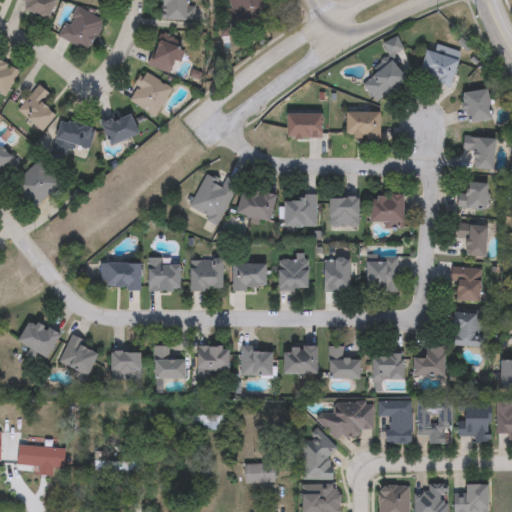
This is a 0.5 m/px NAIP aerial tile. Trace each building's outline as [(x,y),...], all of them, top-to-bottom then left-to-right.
[(23,9),(26,3),(19,0),(55,0),(46,19),(23,9)] [(161,0),(190,0),(190,19),(161,19),(161,0)] [(230,24),(225,0),(258,0),(262,18),(230,24)] [(57,36),(74,6),(102,21),(85,52),(57,36)] [(146,64),(159,33),(183,44),(170,74),(146,64)] [(458,59),(449,86),(416,76),(425,49),(458,59)] [(0,61),(17,71),(2,97),(0,95),(0,61)] [(359,83),(392,61),(405,79),(373,102),(359,83)] [(125,98),(144,72),(171,90),(152,117),(125,98)] [(15,111),(36,84),(50,95),(43,104),(55,113),(42,131),(15,111)] [(461,92),(487,90),(489,121),(463,122),(461,92)] [(110,145),(100,124),(129,111),(139,133),(110,145)] [(344,112),(379,112),(379,138),(344,138),(344,112)] [(286,138),(286,113),(321,113),(321,138),(286,138)] [(86,149),(55,139),(62,117),(93,127),(86,149)] [(492,170),(472,168),(473,152),(461,151),(462,137),(494,138),(492,170)] [(0,145),(14,159),(0,173),(0,145)] [(33,208),(11,185),(37,160),(59,182),(33,208)] [(218,224),(187,211),(203,173),(222,181),(224,178),(235,182),(218,224)] [(456,209),(456,182),(486,182),(486,209),(456,209)] [(236,215),(241,188),(274,194),(269,221),(236,215)] [(368,224),(368,195),(402,195),(402,224),(368,224)] [(283,227),(283,197),(314,197),(314,227),(283,227)] [(327,227),(327,197),(357,197),(357,227),(327,227)] [(485,257),(466,256),(466,240),(452,239),(452,224),(486,225),(485,257)] [(277,260),(296,260),(296,257),(307,257),(307,290),(277,290),(277,260)] [(322,259),(349,259),(349,291),(322,291),(322,259)] [(146,291),(146,260),(179,260),(179,291),(146,291)] [(189,260),(222,260),(222,290),(189,290),(189,260)] [(380,287),(366,287),(366,260),(396,260),(396,292),(380,292),(380,287)] [(139,288),(98,289),(98,263),(139,262),(139,288)] [(231,289),(231,264),(265,264),(265,289),(231,289)] [(480,268),(479,301),(452,300),(453,267),(480,268)] [(483,346),(453,347),(452,314),(482,313),(483,346)] [(16,344),(28,319),(59,334),(47,359),(16,344)] [(86,377),(57,363),(69,337),(98,351),(86,377)] [(228,346),(228,375),(195,375),(195,346),(228,346)] [(184,379),(152,379),(152,347),(184,347),(184,379)] [(238,376),(238,347),(271,347),(271,376),(238,376)] [(316,347),(316,374),(282,374),(282,347),(316,347)] [(327,379),(327,347),(343,347),(343,358),(359,358),(359,379),(327,379)] [(412,377),(412,356),(424,356),(424,347),(443,347),(443,377),(412,377)] [(139,352),(139,380),(110,380),(110,352),(139,352)] [(403,380),(370,380),(370,355),(403,355),(403,380)] [(511,361),(511,389),(499,389),(500,361),(511,361)] [(377,415),(377,399),(411,400),(410,443),(388,443),(388,415),(377,415)] [(427,442),(427,435),(416,435),(416,399),(451,399),(451,427),(443,427),(443,442),(427,442)] [(495,400),(511,400),(511,406),(511,441),(504,441),(504,433),(495,433),(495,400)] [(458,435),(458,403),(489,403),(489,440),(473,440),(473,435),(458,435)] [(375,406),(335,406),(335,414),(319,414),(318,434),(359,435),(359,431),(375,431),(375,406)] [(335,482),(335,445),(303,445),(303,482),(335,482)] [(16,465),(18,446),(65,449),(63,469),(16,465)] [(93,475),(94,460),(137,462),(137,466),(147,467),(147,476),(93,475)] [(244,485),(275,485),(275,465),(244,465),(244,485)] [(488,484),(487,511),(453,511),(453,495),(465,495),(466,483),(488,484)] [(413,511),(413,491),(427,491),(427,484),(446,484),(446,511),(413,511)]
